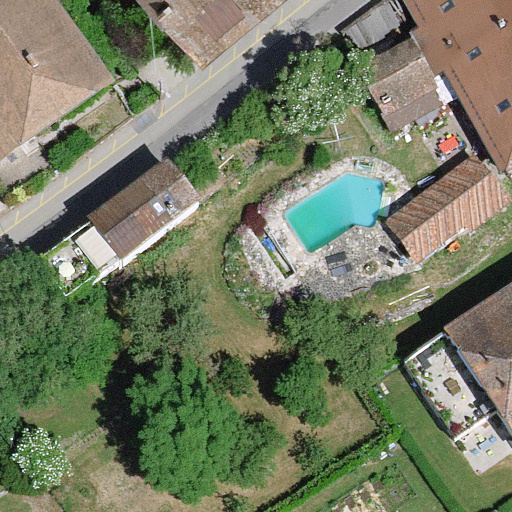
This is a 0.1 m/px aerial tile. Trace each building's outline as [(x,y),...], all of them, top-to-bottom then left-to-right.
[(48,0),(0,0),(0,171),(114,92),(48,0)] [(155,0),(204,56),(268,0),(155,0)] [(452,90),(511,56),(511,0),(407,0),(402,3),(452,90)] [(385,122),(435,94),(409,47),(358,76),(385,122)] [(511,56),(452,90),(503,182),(511,177),(511,56)] [(471,229),(506,203),(477,164),(392,228),(416,260),(466,223),(471,229)] [(121,269),(198,211),(167,171),(39,268),(65,303),(117,264),(121,269)] [(495,408),(511,434),(511,297),(407,364),(452,435),(495,408)]
